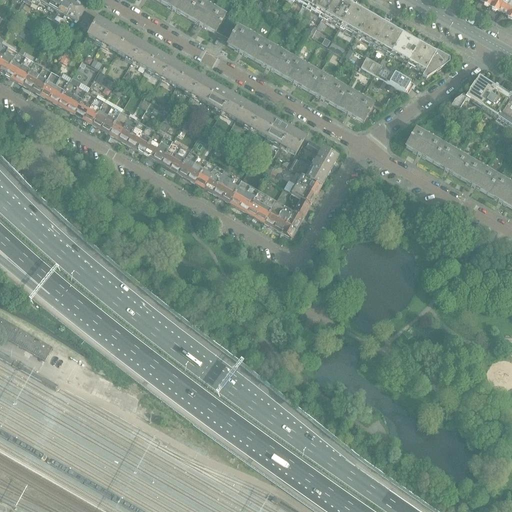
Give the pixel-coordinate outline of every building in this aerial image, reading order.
[(57,14),(65,0),(41,0),(39,4),(57,14)] [(85,12),(87,9),(70,0),(65,0),(57,14),(66,19),(67,18),(77,23),(80,19),(83,13),(84,12),(85,12)] [(197,2),(194,0),(162,0),(161,4),(187,19),(197,2)] [(311,0),(290,0),(289,1),(293,3),(294,1),(303,6),(302,8),(306,10),(311,0)] [(334,0),(311,0),(306,10),(310,13),(311,11),(319,16),(318,18),(323,20),(334,0)] [(353,5),(349,3),(344,0),(334,0),(323,20),(326,22),(327,20),(336,25),(335,27),(339,29),(353,5)] [(502,14),(510,0),(494,0),(490,7),(491,8),(492,10),(495,12),(497,11),(502,14)] [(511,0),(510,0),(502,14),(507,17),(508,19),(510,21),(511,20),(511,0)] [(225,18),(213,11),(197,2),(187,19),(215,35),(217,33),(223,22),(225,18)] [(265,7),(260,4),(256,9),(262,13),(265,7)] [(356,39),(370,14),(353,5),(339,29),(343,32),(344,30),(353,35),(352,37),(356,39)] [(372,48),(386,24),(370,14),(356,39),(360,41),(361,39),(369,44),(368,46),(372,48)] [(13,25),(17,19),(12,16),(8,22),(13,25)] [(59,24),(53,21),(48,17),(46,21),(57,27),(59,24)] [(19,18),(15,25),(24,30),(28,24),(19,18)] [(127,37),(114,30),(97,20),(87,37),(117,54),(127,37)] [(223,36),(229,26),(223,22),(217,33),(223,36)] [(325,26),(320,24),(317,31),(321,33),(325,26)] [(403,33),(391,26),(386,24),(372,48),(376,51),(377,49),(386,54),(385,56),(389,58),(403,33)] [(230,40),(237,30),(229,26),(223,36),(230,40)] [(311,27),(305,37),(311,41),(317,30),(311,27)] [(264,44),(253,38),(237,29),(237,30),(230,40),(227,46),(254,62),(264,44)] [(420,43),(416,41),(403,33),(389,58),(393,60),(394,58),(403,63),(402,65),(406,68),(420,43)] [(147,71),(157,55),(127,37),(117,54),(147,71)] [(325,40),(321,46),(326,48),(329,43),(325,40)] [(448,64),(449,59),(420,43),(406,68),(410,70),(411,68),(419,73),(418,75),(427,79),(448,64)] [(291,60),(280,53),(264,44),(254,62),(281,78),(291,60)] [(6,78),(17,58),(0,48),(0,73),(0,74),(0,75),(6,78)] [(71,58),(65,54),(60,63),(67,67),(71,58)] [(186,71),(173,64),(157,55),(147,71),(176,88),(186,71)] [(24,88),(35,68),(17,58),(6,78),(10,80),(24,88)] [(91,61),(86,58),(83,63),(88,66),(91,61)] [(308,93),(319,75),(291,60),(281,78),(308,93)] [(382,69),(378,67),(366,60),(360,70),(395,90),(396,89),(402,93),(401,93),(407,96),(413,87),(385,71),(382,69)] [(52,78),(35,68),(24,88),(41,97),(52,78)] [(216,88),(203,81),(186,71),(176,88),(206,105),(216,88)] [(346,91),(334,84),(319,75),(308,93),(336,108),(346,91)] [(102,85),(106,80),(99,76),(96,82),(102,85)] [(495,87),(480,77),(479,77),(474,85),(474,84),(468,93),(469,93),(465,99),(466,100),(481,110),(495,87)] [(57,107),(68,87),(52,78),(41,97),(57,107)] [(74,116),(85,97),(68,87),(57,107),(74,116)] [(497,120),(511,97),(495,87),(481,110),(497,120)] [(245,105),(233,98),(216,88),(206,105),(236,122),(245,105)] [(114,89),(112,94),(119,98),(122,93),(114,89)] [(398,99),(401,93),(402,93),(396,89),(395,90),(388,101),(391,103),(395,97),(398,99)] [(373,107),(361,100),(346,91),(336,108),(363,124),(373,107)] [(91,126),(103,107),(85,97),(74,116),(91,126)] [(511,97),(497,120),(511,130),(511,129),(511,97)] [(466,100),(465,99),(462,98),(454,104),(450,109),(457,114),(466,100)] [(145,112),(148,106),(143,104),(140,109),(145,112)] [(275,122),(262,115),(245,105),(236,122),(265,139),(275,122)] [(91,126),(109,136),(120,117),(123,112),(116,108),(114,113),(103,107),(91,126)] [(126,146),(137,126),(120,117),(109,136),(126,146)] [(305,139),(292,132),(275,122),(265,139),(295,156),(305,139)] [(143,156),(154,136),(137,126),(126,146),(138,153),(143,156)] [(220,131),(216,139),(223,143),(228,135),(220,131)] [(432,164),(443,146),(415,131),(405,148),(432,164)] [(202,133),(198,141),(206,146),(211,138),(202,133)] [(171,146),(154,136),(143,156),(148,159),(148,158),(160,165),(171,146)] [(178,175),(189,156),(171,146),(160,165),(178,175)] [(469,162),(458,155),(454,153),(443,146),(432,164),(459,180),(469,162)] [(320,189),(337,159),(322,150),(319,156),(305,180),(320,189)] [(206,166),(189,156),(178,175),(195,185),(206,166)] [(293,173),(298,163),(295,161),(289,171),(293,173)] [(496,178),(485,171),(469,162),(459,180),(486,195),(496,178)] [(223,176),(206,166),(195,185),(212,195),(223,176)] [(251,176),(247,174),(242,182),(247,184),(251,176)] [(310,206),(320,189),(305,180),(295,175),(290,184),(295,186),(290,195),(300,200),(310,206)] [(240,185),(223,176),(212,195),(229,205),(240,185)] [(278,180),(269,176),(266,181),(275,186),(278,180)] [(511,210),(511,187),(496,178),(486,195),(511,210)] [(257,195),(241,186),(240,185),(229,205),(246,215),(257,195)] [(270,202),(272,198),(265,194),(262,198),(257,195),(246,215),(263,224),(275,205),(270,202)] [(290,241),(310,206),(300,200),(292,215),(291,215),(280,234),(280,235),(290,241)] [(280,234),(291,215),(275,205),(263,224),(280,234)] [(0,336),(44,362),(52,349),(0,319),(0,336)]
